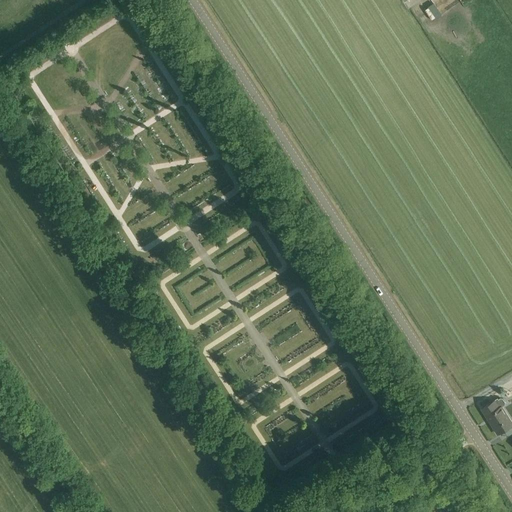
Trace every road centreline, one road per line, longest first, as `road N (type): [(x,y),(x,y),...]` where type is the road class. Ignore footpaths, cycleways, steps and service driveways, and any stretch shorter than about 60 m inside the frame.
road 1 (tertiary): [(511,491),(191,0)]
road 2 (track): [(0,389),(80,511)]
